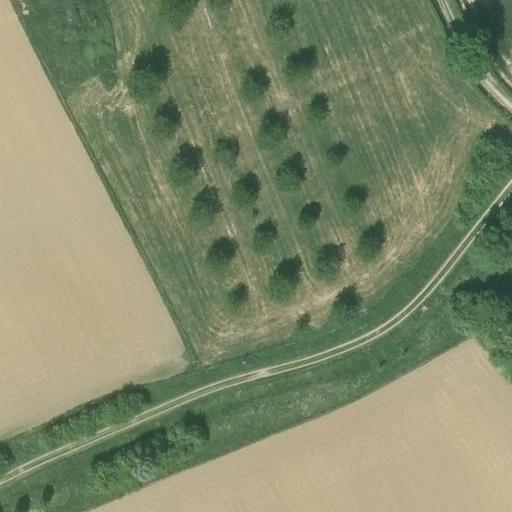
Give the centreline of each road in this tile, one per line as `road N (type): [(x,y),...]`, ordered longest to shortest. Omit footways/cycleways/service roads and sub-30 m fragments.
road 1 (track): [(511,188),(436,282),(368,338),(168,404),(0,480)]
road 2 (track): [(511,109),(471,68),(440,0)]
